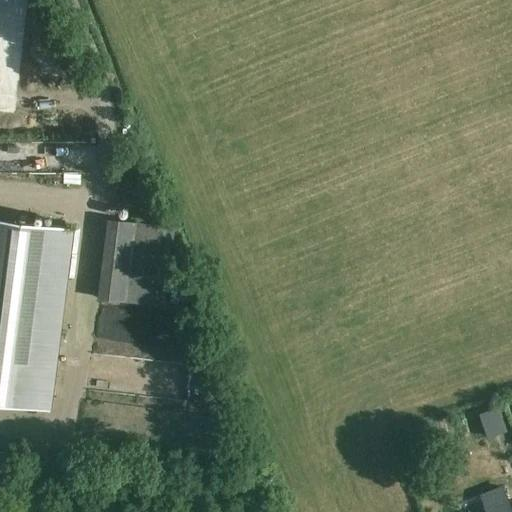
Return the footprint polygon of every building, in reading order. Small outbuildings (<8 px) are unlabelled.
[(0,164),(24,163),(22,145),(0,145),(0,164)] [(0,219),(0,403),(50,410),(73,229),(0,219)] [(108,292),(134,293),(136,224),(110,223),(108,292)] [(497,408),(481,414),(489,436),(505,431),(497,408)] [(511,511),(511,501),(509,503),(503,488),(482,496),(487,511),(483,511),(511,511)]
